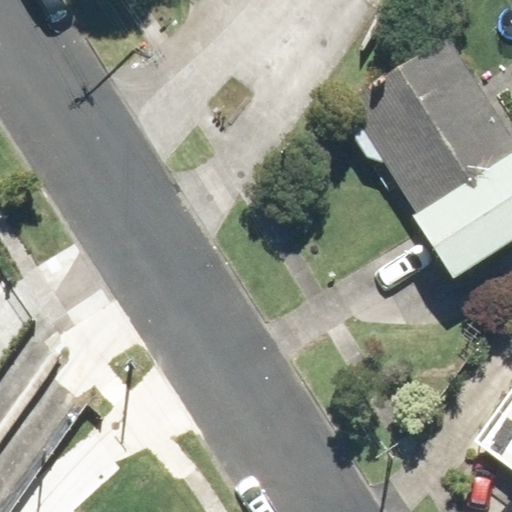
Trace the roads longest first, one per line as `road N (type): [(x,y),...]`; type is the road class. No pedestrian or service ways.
road 1 (residential): [(301,511),(0,17)]
road 2 (unknown): [(123,219),(289,0)]
